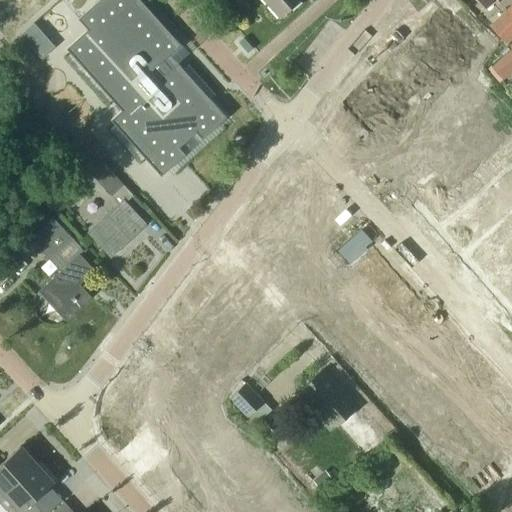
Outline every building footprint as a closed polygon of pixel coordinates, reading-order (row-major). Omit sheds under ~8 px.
[(89,29),(67,48),(122,110),(112,119),(162,175),(186,154),(180,146),(197,131),(203,138),(228,117),(179,62),(177,63),(171,56),(183,45),(142,0),(99,0),(79,18),(89,29)] [(263,0),(280,19),(301,0),(263,0)] [(477,0),(486,9),(495,0),(477,0)] [(507,46),(511,41),(511,15),(509,12),(491,28),(507,46)] [(456,21),(439,36),(463,63),(480,48),(456,21)] [(35,22),(21,34),(43,58),(56,46),(36,24),(35,22)] [(439,36),(423,51),(447,77),(463,63),(439,36)] [(511,44),(491,63),(504,78),(511,70),(511,44)] [(423,51),(407,65),(431,92),(447,77),(423,51)] [(407,65),(390,80),(414,107),(431,92),(407,65)] [(485,67),(472,75),(482,91),(495,82),(485,67)] [(390,80),(374,95),(398,121),(414,107),(390,80)] [(465,83),(457,90),(466,99),(473,93),(465,83)] [(457,90),(450,96),(458,106),(466,99),(457,90)] [(374,95),(357,109),(381,136),(398,121),(374,95)] [(477,96),(469,103),(478,113),(485,106),(477,96)] [(469,103),(462,110),(471,119),(478,113),(469,103)] [(442,104),(434,110),(443,120),(450,113),(442,104)] [(511,116),(506,110),(490,125),(511,149),(511,116)] [(454,117),(446,124),(455,133),(462,127),(454,117)] [(511,149),(490,125),(474,140),(498,166),(511,153),(511,149)] [(417,126),(410,132),(418,142),(426,135),(417,126)] [(410,132),(402,139),(411,149),(418,142),(410,132)] [(429,139),(422,146),(431,155),(438,149),(429,139)] [(474,140),(457,154),(481,181),(498,166),(474,140)] [(422,146),(414,152),(423,162),(431,155),(422,146)] [(457,154),(441,169),(465,196),(481,181),(457,154)] [(102,160),(90,171),(92,174),(112,196),(125,185),(102,160)] [(441,169),(425,184),(449,211),(465,196),(441,169)] [(310,184),(293,199),(317,226),(334,211),(310,184)] [(119,203),(88,232),(112,257),(148,224),(127,201),(124,198),(119,203)] [(293,199),(274,216),(298,243),(317,226),(293,199)] [(72,236),(53,216),(30,236),(49,257),(72,236)] [(274,216),(257,231),(281,258),(298,243),(274,216)] [(511,228),(511,227),(494,242),(511,261),(511,228)] [(363,229),(339,250),(351,264),(368,249),(366,247),(373,241),(363,229)] [(511,261),(494,242),(478,257),(502,284),(511,274),(511,261)] [(79,255),(40,291),(67,320),(91,298),(79,285),(94,271),(79,255)] [(370,259),(339,287),(356,307),(387,279),(370,259)] [(334,265),(325,273),(333,281),(342,273),(334,265)] [(325,273),(316,280),(324,289),(333,281),(325,273)] [(240,277),(223,293),(247,320),(264,305),(240,277)] [(387,279),(356,307),(373,326),(404,298),(387,279)] [(223,293),(204,309),(228,337),(247,320),(223,293)] [(404,298),(373,326),(391,345),(422,317),(404,298)] [(204,309),(186,325),(211,352),(228,337),(204,309)] [(331,317),(321,325),(328,333),(338,324),(331,317)] [(268,321),(259,329),(267,338),(276,330),(268,321)] [(338,324),(328,333),(335,340),(345,331),(338,324)] [(434,332),(403,360),(421,379),(452,351),(434,332)] [(256,348),(248,357),(258,365),(265,355),(256,348)] [(452,351),(421,379),(438,399),(469,371),(452,351)] [(365,354),(356,363),(362,370),(372,361),(365,354)] [(248,357),(241,367),(251,374),(258,365),(248,357)] [(182,360),(165,376),(189,402),(206,387),(182,360)] [(335,418),(341,425),(355,412),(349,406),(354,401),(326,370),(302,392),(330,422),(335,418)] [(469,371),(438,399),(455,418),(486,390),(469,371)] [(165,376),(147,391),(171,418),(189,402),(165,376)] [(385,377),(376,386),(383,394),(392,385),(385,377)] [(231,398),(250,417),(258,424),(274,408),(247,382),(231,398)] [(147,391),(130,406),(154,433),(171,418),(147,391)] [(483,401),(475,407),(484,417),(492,410),(483,401)] [(413,407),(403,416),(410,423),(420,415),(413,407)] [(475,407),(468,414),(477,424),(484,417),(475,407)] [(420,415),(410,423),(417,431),(426,422),(420,415)] [(511,415),(496,429),(511,447),(511,415)] [(214,417),(207,424),(215,434),(223,427),(214,417)] [(269,418),(262,424),(274,440),(282,435),(269,418)] [(207,424),(199,431),(208,440),(215,434),(207,424)] [(511,447),(496,429),(477,447),(505,478),(511,471),(511,447)] [(252,433),(243,442),(249,449),(259,441),(252,433)] [(445,434),(437,441),(446,451),(453,444),(445,434)] [(191,439),(183,445),(192,455),(200,448),(191,439)] [(259,441),(249,449),(254,455),(256,457),(266,448),(259,441)] [(0,486),(6,493),(38,464),(21,446),(0,465),(0,464),(0,486)] [(477,447),(457,464),(485,495),(505,478),(477,447)] [(218,448),(190,473),(205,489),(232,465),(218,448)] [(54,483),(38,464),(6,493),(16,503),(8,510),(10,511),(39,511),(41,510),(33,501),(54,483)] [(232,465),(205,489),(220,506),(247,481),(232,465)] [(281,466),(271,475),(278,483),(288,474),(281,466)] [(327,469),(316,479),(324,487),(335,477),(327,469)] [(288,474),(278,483),(285,490),(295,481),(288,474)] [(247,481),(220,506),(225,511),(245,511),(262,497),(247,481)] [(504,508),(511,501),(511,483),(494,497),(504,508)] [(274,511),(262,497),(245,511),(274,511)]
